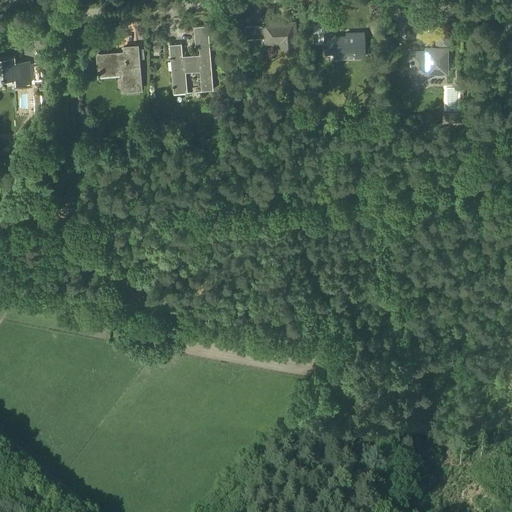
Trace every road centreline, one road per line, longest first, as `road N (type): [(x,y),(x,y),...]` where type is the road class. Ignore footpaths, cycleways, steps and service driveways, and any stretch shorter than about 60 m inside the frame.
road 1 (track): [(0,219),(511,176)]
road 2 (residential): [(60,17),(262,0)]
